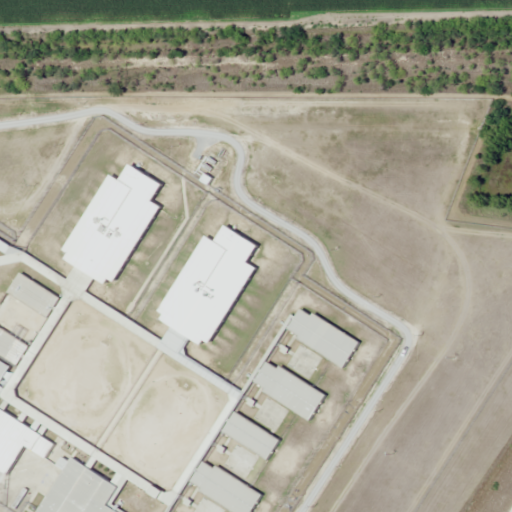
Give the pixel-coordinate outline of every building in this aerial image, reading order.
[(0,404),(179,497),(185,484),(240,511),(252,511),(263,491),(214,466),(256,241),(215,220),(156,334),(118,314),(137,306),(161,180),(119,158),(62,270),(59,264),(7,255),(38,328),(35,344),(0,326),(0,404)] [(345,365),(360,340),(301,306),(286,330),(345,365)] [(32,322),(29,317),(23,321),(26,326),(32,322)] [(326,394),(267,357),(252,382),(311,419),(326,394)] [(0,467),(9,473),(25,444),(35,449),(44,434),(0,408),(0,467)] [(269,458),(281,438),(235,411),(223,431),(269,458)] [(123,511),(109,504),(120,486),(71,457),(69,459),(62,455),(56,465),(62,469),(36,511),(123,511)]
